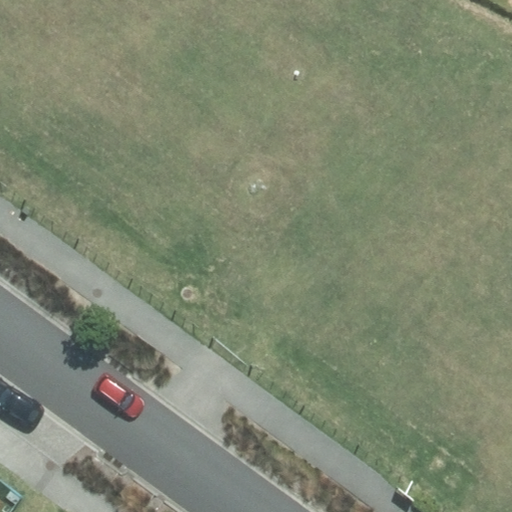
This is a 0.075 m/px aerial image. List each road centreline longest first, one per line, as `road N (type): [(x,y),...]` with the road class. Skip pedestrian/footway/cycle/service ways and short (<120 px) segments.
road 1 (unknown): [(0,8),(273,154),(304,198),(303,255),(290,296),(257,334),(106,419)]
road 2 (residential): [(0,341),(232,511)]
